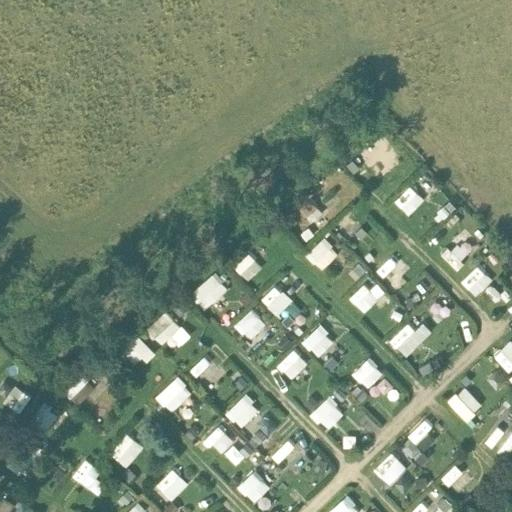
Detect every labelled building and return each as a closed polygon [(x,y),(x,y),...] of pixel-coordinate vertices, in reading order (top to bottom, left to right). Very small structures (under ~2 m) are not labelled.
[(385,137),(366,149),(383,174),(402,162),(385,137)] [(394,198),(408,213),(425,197),(410,182),(394,198)] [(434,208),(439,217),(454,209),(449,200),(434,208)] [(322,268),(338,250),(322,235),(305,252),(322,268)] [(457,240),(442,253),(453,265),(468,253),(457,240)] [(491,247),(484,258),(496,265),(503,254),(491,247)] [(233,265),(249,279),(262,264),(247,250),(233,265)] [(374,264),(386,280),(405,266),(393,250),(374,264)] [(189,291),(203,308),(228,287),(214,270),(189,291)] [(352,292),(367,308),(384,292),(369,276),(352,292)] [(278,313),(293,297),(275,281),(260,297),(278,313)] [(251,305),(234,321),(248,338),(266,322),(251,305)] [(146,327),(161,342),(180,324),(165,308),(146,327)] [(404,354),(431,330),(422,320),(414,328),(406,320),(388,337),(404,354)] [(318,324),(303,338),(321,356),(335,341),(318,324)] [(133,329),(117,346),(137,364),(153,346),(133,329)] [(510,370),(511,368),(511,343),(508,340),(494,354),(510,370)] [(294,346),(277,362),(290,377),(307,361),(294,346)] [(206,353),(189,366),(195,374),(212,361),(206,353)] [(363,385),(383,373),(372,355),(352,367),(363,385)] [(78,402),(94,384),(77,369),(61,387),(78,402)] [(171,410),(192,390),(176,373),(156,393),(171,410)] [(15,382),(4,398),(21,409),(31,393),(15,382)] [(466,417),(482,402),(465,384),(449,399),(466,417)] [(260,422),(252,415),(259,408),(243,394),(227,412),(250,434),(260,422)] [(327,395),(311,411),(327,427),(343,410),(327,395)] [(58,416),(43,404),(33,418),(48,429),(58,416)] [(503,437),(511,426),(511,417),(509,416),(496,431),(503,437)] [(205,436),(220,452),(234,439),(219,423),(205,436)] [(126,465),(144,445),(128,429),(109,449),(126,465)] [(505,453),(511,445),(511,429),(497,446),(505,453)] [(279,458),(296,444),(290,436),(273,451),(279,458)] [(25,471),(29,455),(13,450),(8,466),(25,471)] [(374,465),(390,481),(405,466),(390,450),(374,465)] [(87,485),(100,468),(85,456),(72,473),(87,485)] [(448,482),(462,470),(454,462),(441,474),(448,482)] [(177,466),(155,479),(167,498),(189,485),(177,466)] [(253,500),(270,484),(254,468),(237,484),(253,500)] [(433,484),(407,509),(409,511),(436,511),(439,510),(440,511),(450,511),(456,507),(433,484)] [(0,511),(7,511),(15,503),(0,492),(0,511)] [(331,511),(355,511),(360,508),(345,493),(329,509),(331,511)] [(144,511),(135,502),(124,511),(144,511)]
